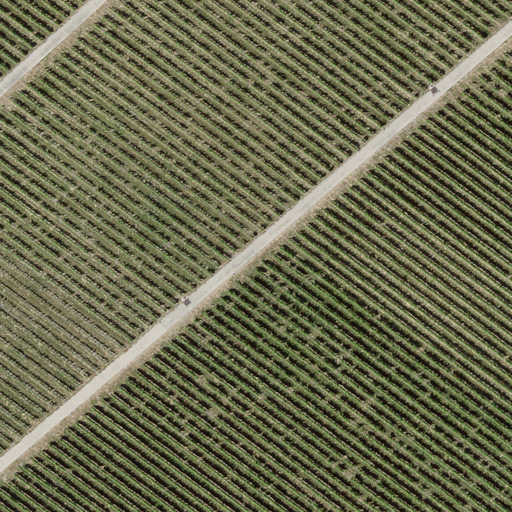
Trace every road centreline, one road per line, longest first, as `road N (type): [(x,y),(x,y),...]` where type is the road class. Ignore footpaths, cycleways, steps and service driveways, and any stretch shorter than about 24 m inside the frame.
road 1 (track): [(511,30),(0,467)]
road 2 (track): [(100,0),(0,91)]
